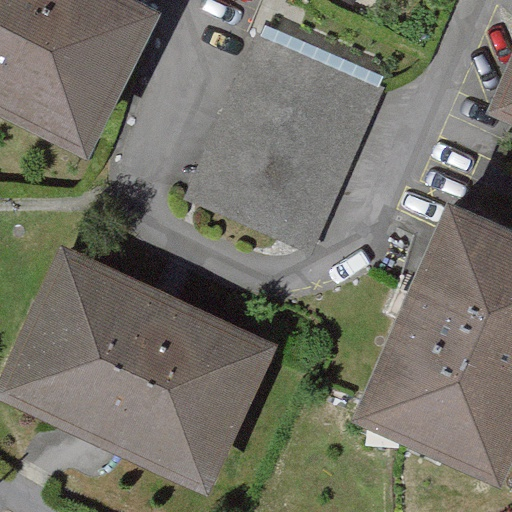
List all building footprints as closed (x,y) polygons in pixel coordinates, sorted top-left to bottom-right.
[(172,0),(0,0),(0,94),(99,145),(172,0)] [(392,88),(266,33),(194,196),(321,251),(392,88)] [(511,40),(485,101),(511,112),(511,40)] [(511,443),(511,217),(446,188),(347,407),(498,475),(511,443)] [(295,344),(81,235),(6,382),(220,490),(295,344)]
